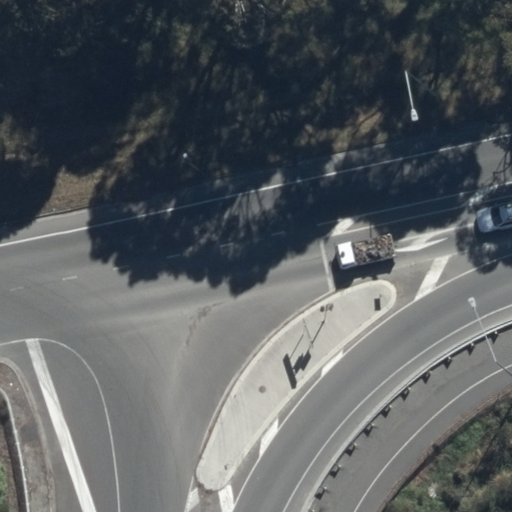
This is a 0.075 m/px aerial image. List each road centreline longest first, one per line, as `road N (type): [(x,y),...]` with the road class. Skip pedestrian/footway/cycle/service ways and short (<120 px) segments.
road 1 (motorway): [(511,279),(376,356),(281,469),(261,511)]
road 2 (secondary): [(511,182),(175,257)]
road 3 (motorway): [(175,257),(149,511)]
road 4 (secondary): [(175,257),(0,296)]
